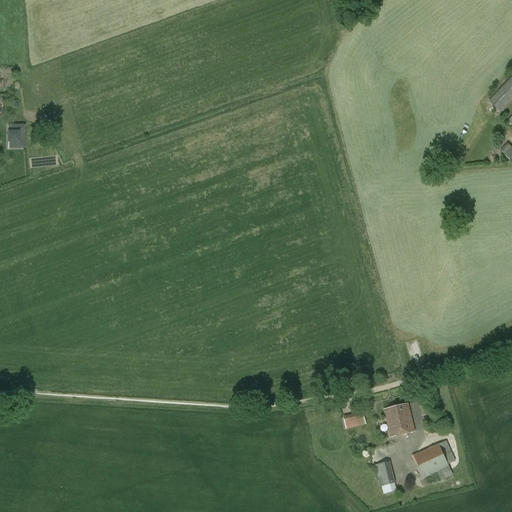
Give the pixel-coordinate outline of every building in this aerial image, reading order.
[(500,113),(511,100),(511,77),(488,102),(500,113)] [(8,149),(23,148),(23,132),(7,133),(8,149)] [(391,438),(415,432),(408,404),(384,410),(391,438)] [(344,416),(346,429),(366,425),(363,412),(344,416)] [(422,479),(448,466),(438,444),(411,457),(422,479)] [(380,488),(395,484),(390,462),(375,466),(380,488)]
